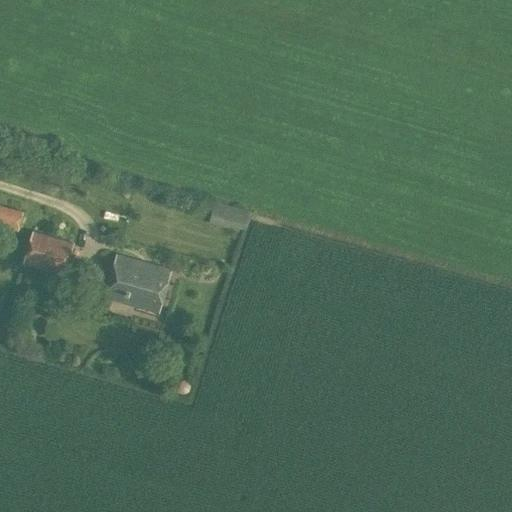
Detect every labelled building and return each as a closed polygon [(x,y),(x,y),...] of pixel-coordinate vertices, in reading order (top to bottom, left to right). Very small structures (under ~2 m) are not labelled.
[(251,212),(214,201),(209,224),(237,231),(238,228),(245,230),(251,212)] [(0,226),(18,231),(23,212),(0,205),(0,226)] [(33,230),(22,265),(65,277),(74,243),(33,230)] [(117,255),(105,296),(159,312),(170,271),(117,255)] [(176,392),(182,393),(186,390),(187,386),(185,381),(180,380),(175,383),(174,387),(176,392)]
